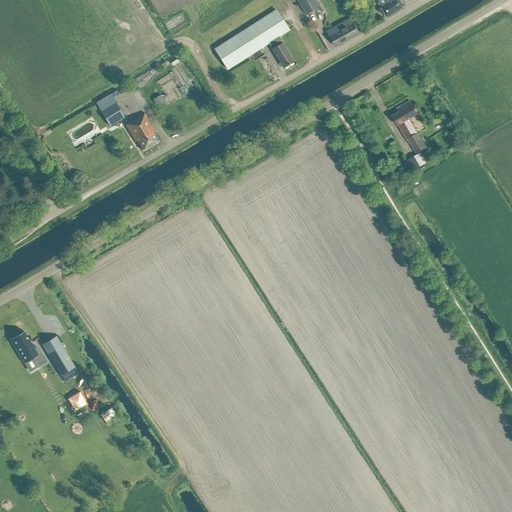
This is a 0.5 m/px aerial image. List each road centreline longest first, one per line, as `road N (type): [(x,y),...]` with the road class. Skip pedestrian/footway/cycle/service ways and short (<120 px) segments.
road 1 (unclassified): [(0,299),(507,0)]
road 2 (unclassified): [(35,226),(425,0)]
